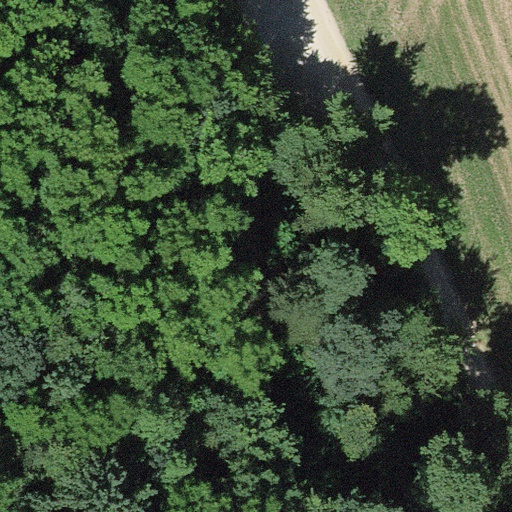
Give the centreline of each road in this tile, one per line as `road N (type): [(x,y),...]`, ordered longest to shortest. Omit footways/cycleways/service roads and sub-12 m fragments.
road 1 (track): [(275,0),(256,109),(254,246),(275,511)]
road 2 (track): [(303,0),(448,325),(511,435)]
